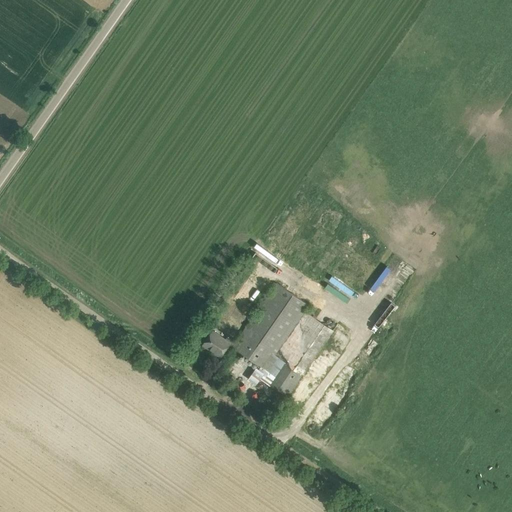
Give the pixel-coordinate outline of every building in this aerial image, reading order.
[(310,180),(272,244),(290,255),(329,191),(310,180)] [(271,257),(268,262),(278,268),(281,263),(271,257)] [(233,347),(265,369),(275,354),(305,311),(309,305),(276,282),(235,340),(237,341),(233,346),(233,347)] [(334,331),(305,311),(275,354),(287,362),(285,364),(302,376),(334,331)] [(230,343),(233,346),(237,341),(235,340),(228,335),(225,338),(214,330),(204,344),(221,356),(230,343)] [(275,354),(265,369),(276,377),(285,364),(287,362),(275,354)] [(271,384),(288,396),(302,376),(285,364),(276,377),(271,384)]
